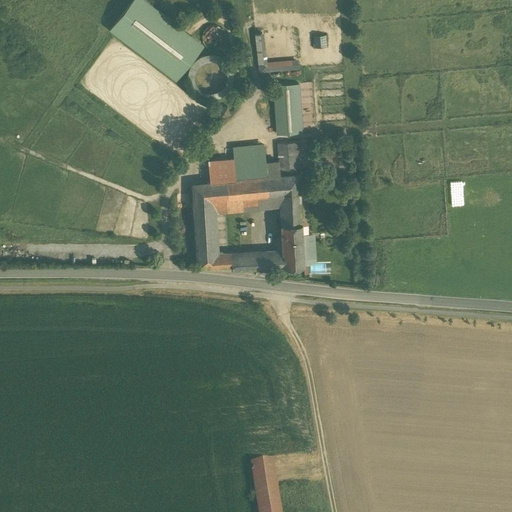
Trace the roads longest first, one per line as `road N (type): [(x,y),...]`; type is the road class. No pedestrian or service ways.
road 1 (secondary): [(0,273),(178,276),(511,308)]
road 2 (track): [(277,287),(303,352),(337,511)]
road 3 (unknown): [(244,283),(231,127)]
